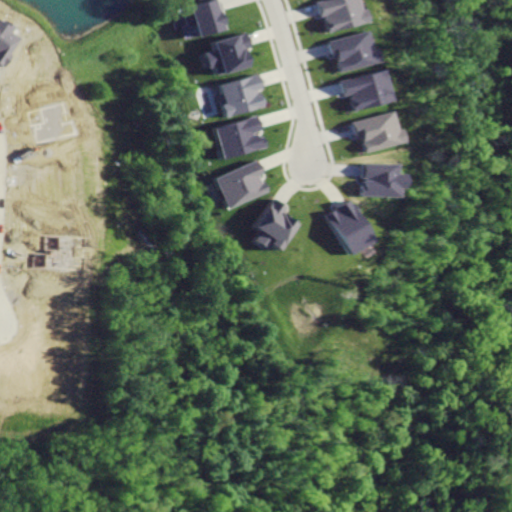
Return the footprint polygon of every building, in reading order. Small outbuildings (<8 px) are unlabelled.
[(174,0),(176,6),(171,7),(175,21),(180,19),(182,27),(210,20),(204,0),(174,0)] [(310,0),(305,2),(315,30),(350,17),(346,6),(337,10),(333,0),(310,0)] [(369,61),(366,47),(362,48),(357,30),(321,40),(330,71),(369,61)] [(214,74),(245,66),(241,51),(247,49),(243,32),(210,40),(212,49),(201,52),(206,68),(212,66),(214,74)] [(345,110),(383,100),(374,69),(332,80),(336,95),(341,94),(345,110)] [(223,117),(261,106),(256,89),(259,88),(255,73),(217,84),(223,103),(219,104),(223,117)] [(344,119),(348,136),(353,135),(356,151),(392,143),(385,111),(344,119)] [(212,126),(220,157),(264,147),(260,131),(259,131),(255,116),(212,126)] [(207,177),(211,187),(220,184),(224,193),(216,196),(220,208),(258,193),(252,178),(241,182),(235,166),(207,177)] [(284,206),(270,197),(253,227),(258,230),(253,239),(276,252),(293,222),(279,214),(284,206)] [(317,218),(337,253),(359,240),(340,206),(317,218)]
